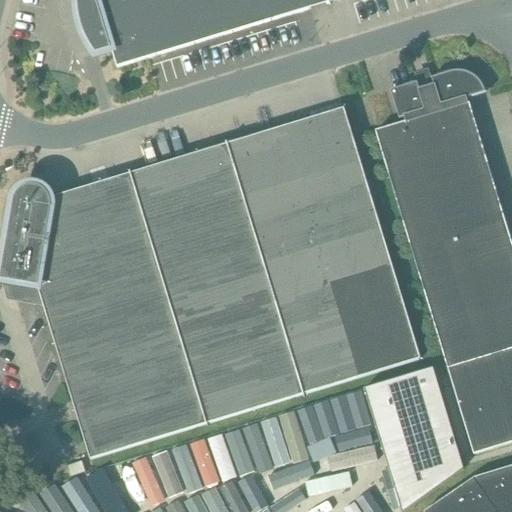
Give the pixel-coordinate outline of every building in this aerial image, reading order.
[(341,0),(78,0),(79,10),(80,19),(83,31),(87,39),(92,49),(96,54),(112,50),(117,68),(341,0)] [(418,83),(391,91),(400,120),(405,118),(407,123),(376,132),(475,455),(511,444),(511,243),(470,104),(467,105),(466,100),(485,94),(484,89),(482,85),(480,83),(477,79),(473,76),(469,74),(467,73),(462,72),(457,72),(452,73),(432,79),(432,80),(418,84),(418,83)] [(4,287),(8,301),(45,307),(91,460),(421,360),(345,110),(51,199),(49,195),(47,192),(43,189),(39,187),(35,186),(27,187),(24,189),(20,192),(17,196),(15,200),(0,285),(0,290),(0,291),(1,287),(4,287)] [(435,368),(366,389),(404,511),(406,511),(466,469),(435,368)] [(311,455),(348,447),(337,402),(250,423),(260,466),(311,453),(311,455)] [(343,405),(349,440),(364,437),(358,402),(343,405)] [(216,443),(174,454),(178,468),(220,457),(216,443)] [(372,448),(338,452),(339,464),(374,461),(372,448)] [(114,460),(116,508),(152,506),(152,500),(171,500),(169,457),(114,460)] [(179,473),(182,488),(231,477),(228,463),(179,473)] [(511,511),(511,467),(474,479),(426,511),(511,511)] [(62,481),(68,511),(96,511),(89,475),(62,481)] [(32,490),(39,511),(65,511),(56,483),(32,490)] [(385,511),(372,494),(361,502),(368,511),(385,511)] [(151,511),(188,511),(182,498),(151,511)] [(17,511),(15,501),(0,504),(0,511),(17,511)]
